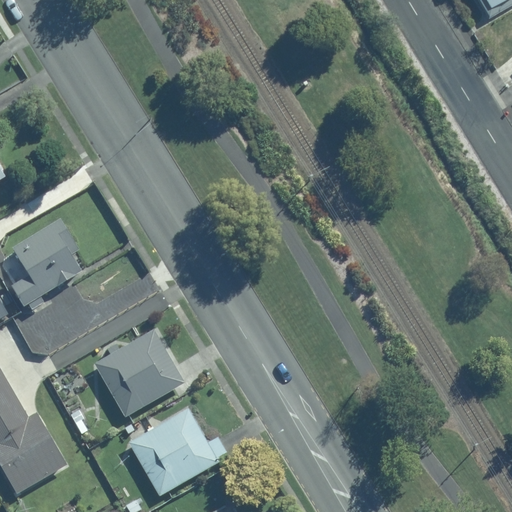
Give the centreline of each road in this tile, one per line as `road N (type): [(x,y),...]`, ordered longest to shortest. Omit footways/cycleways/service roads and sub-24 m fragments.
road 1 (secondary): [(367,511),(52,0)]
road 2 (residential): [(406,0),(511,171)]
